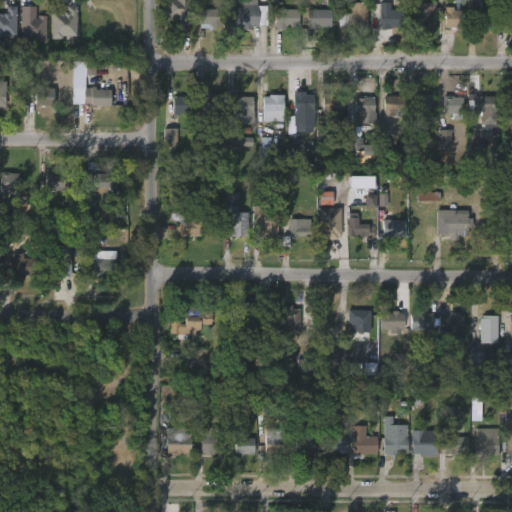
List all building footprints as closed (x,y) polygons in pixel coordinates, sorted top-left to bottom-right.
[(191,0),(191,27),(181,26),(181,24),(179,24),(179,21),(176,21),(176,19),(168,18),(168,0),(191,0)] [(492,12),(492,30),(473,30),(473,0),(482,0),(482,9),(484,9),(483,12),(492,12)] [(366,3),(365,26),(337,25),(337,13),(348,14),(348,2),(366,3)] [(392,3),(392,10),(406,10),(405,28),(391,27),(391,29),(382,29),(382,28),(381,28),(381,3),(392,3)] [(437,3),(437,31),(421,31),(421,28),(417,29),(415,3),(437,3)] [(511,4),(511,32),(502,32),(502,29),(500,29),(501,3),(511,4)] [(35,16),(36,14),(47,15),(46,42),(38,42),(37,39),(19,40),(20,5),(35,6),(35,16)] [(254,27),(254,30),(243,30),(243,27),(230,27),(230,5),(260,5),(260,27),(254,27)] [(2,38),(0,38),(0,12),(5,12),(5,6),(14,6),(14,34),(2,34),(2,38)] [(60,39),(49,39),(49,13),(63,13),(63,12),(65,12),(65,6),(74,6),(74,35),(60,35),(60,39)] [(456,7),(456,11),(468,11),(468,28),(446,28),(446,7),(456,7)] [(199,28),(199,9),(219,9),(219,24),(217,24),(217,26),(199,28)] [(297,26),(284,27),(284,28),(272,28),(273,9),(298,10),(297,26)] [(330,10),(329,27),(316,26),(316,29),(307,29),(307,27),(305,27),(306,9),(330,10)] [(95,62),(84,62),(84,76),(95,75),(95,62)] [(97,86),(97,90),(112,90),(112,107),(92,107),(92,104),(79,103),(79,88),(92,88),(92,86),(97,86)] [(54,88),(35,88),(35,105),(53,106),(54,88)] [(303,91),(303,94),(312,94),(312,132),(292,131),(292,133),(298,133),(298,154),(287,154),(286,115),(290,115),(290,112),(292,112),(292,91),(303,91)] [(343,95),(342,127),(322,126),(323,113),(320,113),(321,94),(343,95)] [(416,111),(410,110),(410,96),(418,96),(418,94),(433,94),(432,111),(416,111)] [(474,95),(474,96),(494,96),(494,111),(478,111),(478,113),(473,113),(472,108),(467,108),(467,94),(474,95)] [(203,113),(201,113),(201,95),(221,95),(221,112),(203,111),(203,113)] [(281,121),(260,121),(261,96),(281,95),(281,121)] [(185,96),(196,97),(196,114),(174,116),(174,96),(185,96)] [(373,97),(374,123),(356,123),(356,113),(354,113),(354,96),(373,97)] [(403,110),(403,96),(383,96),(383,116),(396,116),(396,110),(403,110)] [(452,96),(452,97),(462,97),(462,114),(460,114),(460,120),(452,120),(452,114),(442,115),(442,96),(452,96)] [(241,97),(252,98),(252,124),(238,124),(238,126),(230,126),(232,97),(241,97)] [(176,129),(163,128),(162,147),(176,147),(176,129)] [(270,137),(270,146),(281,146),(281,160),(258,160),(258,146),(260,146),(260,137),(270,137)] [(360,137),(360,144),(370,145),(370,153),(361,153),(361,156),(347,156),(346,138),(360,137)] [(251,147),(252,139),(237,139),(236,146),(251,147)] [(396,163),(397,148),(383,148),(383,163),(396,163)] [(115,175),(114,198),(94,198),(96,176),(88,175),(91,175),(91,172),(88,172),(89,162),(101,163),(101,169),(106,169),(106,174),(115,175)] [(12,173),(19,173),(20,201),(11,201),(10,193),(1,193),(1,173),(12,173)] [(56,174),(65,175),(65,179),(73,179),(72,187),(63,187),(63,191),(51,191),(47,193),(47,173),(56,174)] [(373,176),(349,177),(349,189),(373,188),(373,176)] [(237,192),(237,212),(247,212),(246,236),(228,236),(228,233),(221,233),(223,191),(237,192)] [(332,206),(332,192),(319,192),(319,205),(332,206)] [(439,201),(438,193),(417,194),(418,202),(439,201)] [(375,195),(364,195),(364,208),(375,208),(375,195)] [(83,217),(99,217),(99,200),(83,200),(83,217)] [(266,206),(265,217),(277,218),(276,237),(259,237),(259,229),(251,228),(251,206),(266,206)] [(184,207),(184,215),(208,215),(207,227),(200,227),(199,235),(186,235),(186,237),(180,237),(180,234),(177,234),(177,226),(180,226),(180,218),(170,218),(170,207),(184,207)] [(342,208),(343,237),(339,237),(339,240),(325,240),(325,236),(322,236),(321,209),(342,208)] [(475,219),(475,229),(469,229),(469,236),(463,236),(463,234),(460,234),(460,241),(452,241),(452,234),(438,234),(439,211),(470,211),(470,219),(475,219)] [(288,212),(288,219),(310,219),(310,238),(296,238),(296,240),(289,240),(289,247),(281,247),(281,237),(288,237),(288,229),(281,229),(281,212),(288,212)] [(346,237),(368,237),(368,225),(358,225),(358,218),(347,218),(346,237)] [(406,221),(405,236),(383,235),(384,220),(406,221)] [(72,245),(72,277),(52,277),(52,245),(72,245)] [(118,252),(118,277),(105,277),(105,278),(94,277),(95,251),(118,252)] [(36,259),(36,275),(24,275),(24,277),(12,275),(12,254),(25,254),(24,259),(36,259)] [(256,305),(255,327),(239,326),(240,305),(242,305),(242,301),(255,302),(254,305),(256,305)] [(299,309),(298,332),(284,332),(284,327),(273,326),(274,309),(279,309),(279,305),(291,305),(291,309),(299,309)] [(211,307),(210,324),(199,323),(199,330),(192,330),(192,335),(185,335),(185,339),(176,339),(176,334),(167,334),(168,319),(178,320),(178,323),(184,323),(185,306),(211,307)] [(369,309),(369,342),(350,342),(350,324),(339,324),(339,309),(354,309),(354,314),(357,314),(356,309),(369,309)] [(397,311),(397,313),(403,313),(403,330),(399,330),(399,334),(389,334),(389,330),(379,330),(379,312),(397,311)] [(457,311),(457,316),(462,316),(461,343),(444,342),(445,330),(438,330),(438,327),(432,326),(432,328),(409,327),(410,311),(433,312),(433,315),(438,316),(438,314),(448,314),(448,311),(457,311)] [(496,341),(479,341),(478,319),(480,319),(480,316),(496,316),(496,341)] [(198,345),(198,348),(208,349),(208,369),(183,369),(184,350),(191,348),(191,345),(198,345)] [(511,374),(511,356),(502,356),(502,374),(511,374)] [(297,374),(311,374),(311,361),(297,361),(297,374)] [(350,376),(361,376),(360,363),(350,363),(350,376)] [(375,375),(375,363),(363,363),(363,375),(375,375)] [(206,409),(192,409),(192,385),(207,386),(206,409)] [(365,423),(365,436),(379,436),(379,453),(355,454),(355,423),(365,423)] [(409,448),(409,453),(397,453),(397,455),(395,455),(395,459),(386,459),(386,453),(385,453),(385,424),(409,424),(409,448)] [(174,427),(174,428),(189,428),(189,453),(165,453),(165,428),(174,427)] [(283,427),(283,454),(263,454),(264,427),(283,427)] [(349,436),(349,453),(324,452),(325,431),(341,431),(340,434),(342,434),(342,436),(349,436)] [(432,455),(430,457),(421,457),(420,454),(409,454),(410,431),(436,431),(435,454),(432,455)] [(500,446),(500,455),(476,454),(478,431),(490,432),(490,436),(501,436),(500,446)] [(207,434),(207,435),(224,435),(224,441),(229,441),(229,449),(223,449),(223,453),(209,453),(209,455),(199,454),(199,435),(207,434)] [(464,452),(464,454),(446,453),(446,436),(468,437),(468,452),(464,452)] [(234,453),(234,437),(254,438),(253,454),(234,453)] [(294,455),(314,455),(314,439),(295,438),(294,455)]
